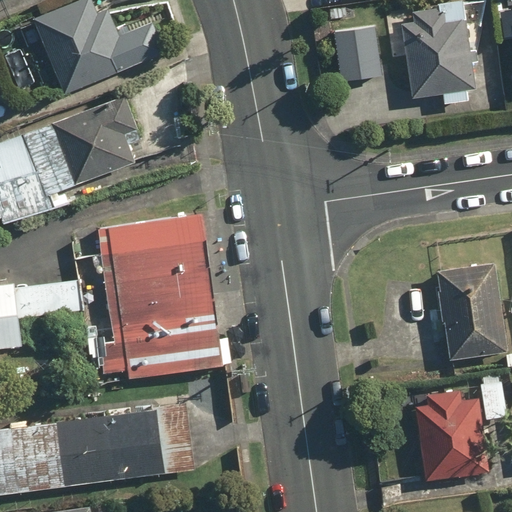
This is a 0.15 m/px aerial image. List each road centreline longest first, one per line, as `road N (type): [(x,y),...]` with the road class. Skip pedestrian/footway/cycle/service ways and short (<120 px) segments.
road 1 (residential): [(312,511),(268,204)]
road 2 (residential): [(268,204),(511,171)]
road 3 (residential): [(268,204),(249,67),(230,0)]
